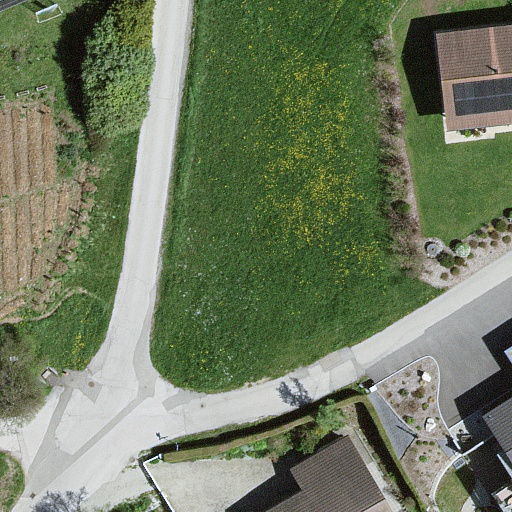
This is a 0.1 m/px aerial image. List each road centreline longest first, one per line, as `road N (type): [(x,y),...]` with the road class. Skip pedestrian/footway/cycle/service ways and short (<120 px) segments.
road 1 (residential): [(115,451),(175,0)]
road 2 (residential): [(115,451),(315,389),(511,277)]
